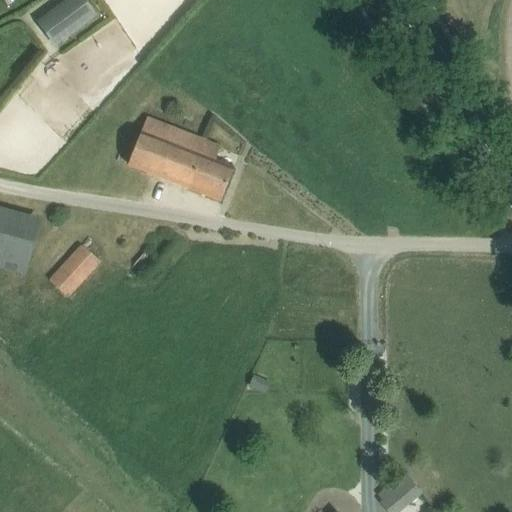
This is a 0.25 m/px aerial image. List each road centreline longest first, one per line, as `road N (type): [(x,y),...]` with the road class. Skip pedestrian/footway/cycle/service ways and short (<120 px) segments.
road 1 (track): [(511,247),(237,224)]
road 2 (unclassified): [(237,224),(0,185)]
road 3 (primary): [(511,185),(393,0)]
